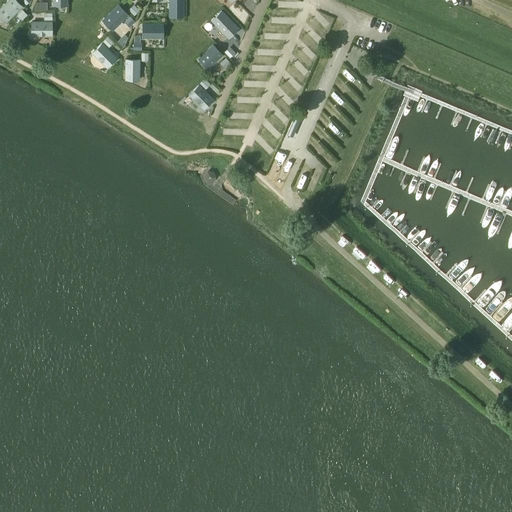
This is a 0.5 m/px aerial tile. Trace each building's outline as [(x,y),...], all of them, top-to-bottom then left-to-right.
[(7,20),(22,6),(15,0),(8,0),(1,8),(0,7),(0,13),(1,14),(7,20)] [(182,0),(169,0),(170,16),(183,16),(182,0)] [(127,14),(118,5),(105,18),(104,18),(102,20),(102,21),(104,23),(105,23),(112,30),(127,14)] [(134,14),(138,10),(134,5),(129,10),(134,14)] [(22,19),(26,15),(22,10),(18,14),(22,19)] [(221,11),(214,17),(213,17),(211,19),(211,20),(213,23),(214,23),(228,37),(238,28),(221,11)] [(134,21),(130,17),(125,21),(130,25),(134,21)] [(31,35),(51,35),(51,22),(31,22),(31,35)] [(162,37),(162,24),(142,24),(142,37),(162,37)] [(108,46),(112,42),(108,37),(103,41),(108,46)] [(116,58),(102,43),(95,50),(94,50),(92,52),(92,53),(94,56),(96,56),(106,67),(116,58)] [(207,68),(222,54),(213,45),(201,56),(200,56),(197,58),(197,59),(199,61),(201,61),(207,68)] [(230,48),(225,52),(230,56),(234,52),(230,48)] [(225,58),(221,62),(225,67),(230,63),(225,58)] [(139,59),(126,59),(125,79),(138,79),(139,59)] [(209,83),(205,79),(200,83),(204,88),(209,83)] [(198,85),(189,94),(203,108),(213,99),(198,85)]
